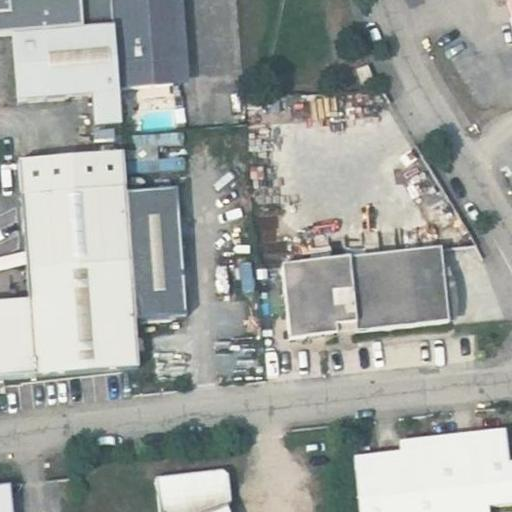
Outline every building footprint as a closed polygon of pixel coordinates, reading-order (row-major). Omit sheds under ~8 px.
[(0,0),(0,38),(13,38),(113,30),(110,0),(0,0)] [(172,0),(110,0),(113,30),(117,90),(172,86),(170,62),(178,62),(172,0)] [(113,30),(13,38),(18,105),(93,99),(95,131),(120,129),(117,90),(113,30)] [(178,62),(170,62),(172,86),(179,86),(178,62)] [(367,70),(357,74),(364,91),(374,87),(367,70)] [(121,137),(120,129),(95,131),(96,146),(121,144),(121,137)] [(28,304),(0,306),(0,382),(139,371),(135,324),(130,265),(126,197),(121,160),(16,169),(28,304)] [(176,193),(126,197),(130,265),(135,324),(186,320),(176,193)] [(314,265),(281,269),(289,344),(306,342),(323,337),(335,333),(335,329),(344,328),(344,330),(355,331),(355,336),(448,326),(440,251),(346,261),(346,264),(314,268),(314,265)] [(405,454),(354,460),(359,511),(449,511),(488,508),(511,504),(511,464),(509,465),(505,433),(410,443),(405,448),(405,454)] [(225,511),(225,510),(230,504),(227,477),(222,473),(155,480),(158,511),(225,511)] [(0,486),(0,511),(12,511),(10,485),(0,486)]
